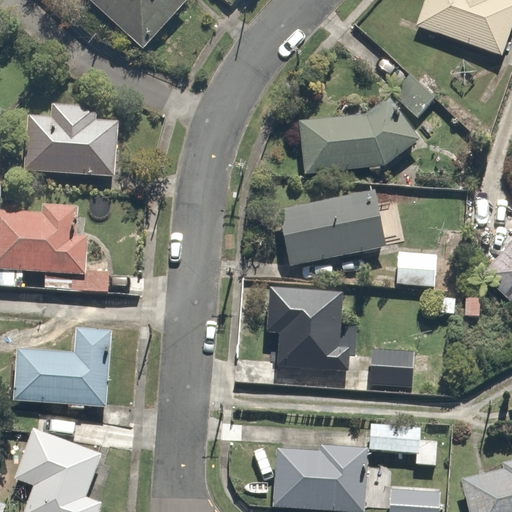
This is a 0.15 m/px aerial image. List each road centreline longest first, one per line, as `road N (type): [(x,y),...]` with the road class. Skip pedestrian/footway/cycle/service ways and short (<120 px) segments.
road 1 (residential): [(306,0),(237,81),(217,121),(199,198),(188,320)]
road 2 (residential): [(188,320),(184,511)]
road 3 (residential): [(188,320),(0,305)]
